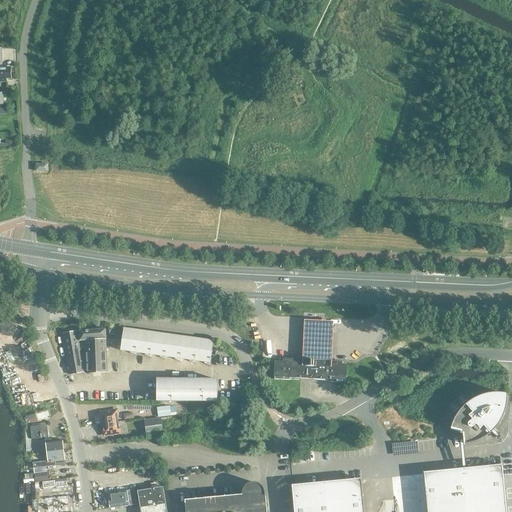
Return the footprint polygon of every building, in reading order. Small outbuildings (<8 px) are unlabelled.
[(11,67),(0,67),(0,82),(7,82),(7,80),(11,80),(11,67)] [(304,321),(303,360),(332,361),(333,322),(304,321)] [(106,329),(77,332),(79,342),(106,340),(106,329)] [(136,356),(136,353),(139,331),(124,329),(123,339),(121,351),(130,352),(130,353),(136,356)] [(150,358),(151,355),(154,333),(139,331),(136,353),(145,355),(150,358)] [(63,334),(70,375),(84,373),(80,347),(79,342),(77,332),(63,334)] [(165,360),(166,357),(169,335),(154,333),(151,355),(160,357),(160,358),(165,360)] [(180,362),(181,360),(184,337),(169,335),(166,357),(175,359),(175,360),(180,362)] [(195,364),(195,362),(199,339),(184,337),(181,360),(190,361),(190,362),(195,364)] [(199,339),(195,362),(205,363),(205,364),(210,366),(210,363),(213,341),(199,339)] [(79,342),(80,347),(85,347),(87,374),(108,373),(106,343),(107,343),(106,340),(79,342)] [(411,343),(389,354),(392,361),(414,349),(411,343)] [(300,378),(310,379),(311,360),(303,360),(295,359),(284,359),(284,362),(275,362),(274,378),(275,378),(275,379),(290,380),(290,378),(300,378)] [(311,360),(310,379),(331,380),(331,382),(340,382),(342,383),(346,383),(347,365),(352,366),(352,365),(347,365),(338,365),(338,361),(332,361),(311,360)] [(157,380),(157,402),(176,402),(176,380),(176,379),(167,379),(167,380),(157,380)] [(200,379),(200,380),(200,402),(217,402),(218,380),(209,380),(209,379),(200,379)] [(176,380),(176,402),(180,402),(188,402),(188,380),(176,380)] [(188,380),(188,402),(200,402),(200,380),(188,380)] [(452,426),(451,430),(463,433),(464,442),(464,445),(472,444),(479,441),(478,439),(481,438),(485,436),(488,434),(490,431),(496,437),(499,435),(493,429),(496,425),(498,427),(500,423),(502,420),(504,416),(506,412),(507,408),(507,404),(508,400),(508,398),(508,395),(503,395),(499,394),(495,394),(491,395),(487,395),(483,396),(479,398),(475,400),(476,402),(473,404),(470,406),(467,408),(464,411),(462,414),(459,417),(457,416),(455,419),(454,423),(452,426)] [(157,408),(158,418),(177,416),(175,406),(157,408)] [(102,413),(103,424),(119,422),(118,416),(119,416),(119,411),(102,413)] [(53,423),(57,433),(67,430),(62,419),(53,423)] [(147,421),(149,436),(163,434),(160,419),(147,421)] [(45,440),(47,453),(64,451),(63,440),(52,442),(52,439),(49,440),(49,436),(48,422),(40,423),(40,425),(30,426),(31,438),(45,437),(45,440)] [(119,422),(103,424),(105,435),(122,433),(121,428),(119,428),(119,422)] [(47,453),(48,461),(32,462),(33,474),(48,473),(47,467),(66,465),(65,459),(64,451),(47,453)] [(497,466),(492,467),(493,467),(487,468),(482,468),(477,469),(472,469),(467,470),(465,470),(462,470),(457,471),(452,471),(447,472),(442,472),(437,473),(432,473),(427,474),(424,474),(424,480),(426,495),(427,511),(364,511),(361,480),(336,483),(322,484),(302,486),(302,485),(292,486),(292,490),(294,511),(506,511),(503,476),(503,471),(502,466),(497,466)] [(48,473),(33,474),(34,483),(49,481),(48,473)] [(246,491),(246,495),(246,499),(186,505),(186,511),(268,511),(267,493),(266,490),(264,487),(261,485),(257,484),(254,484),(250,486),(248,488),(246,491)] [(138,492),(141,511),(167,511),(163,487),(138,492)] [(110,508),(110,509),(136,505),(134,492),(134,490),(108,493),(110,508)]
